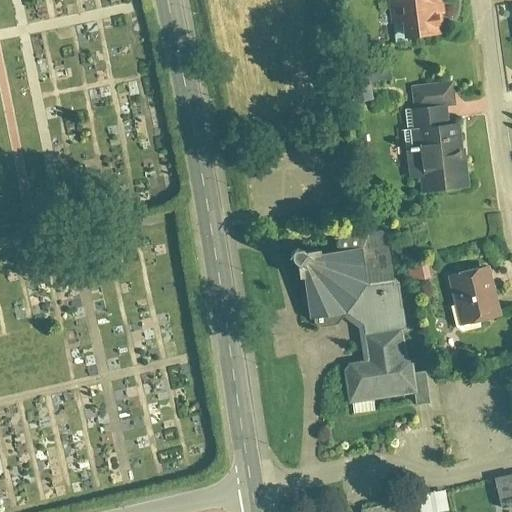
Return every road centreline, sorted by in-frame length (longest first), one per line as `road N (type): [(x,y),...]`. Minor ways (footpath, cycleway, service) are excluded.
road 1 (tertiary): [(256,491),(169,0)]
road 2 (residential): [(256,491),(357,470),(435,476),(511,463)]
road 3 (residential): [(511,214),(483,0)]
